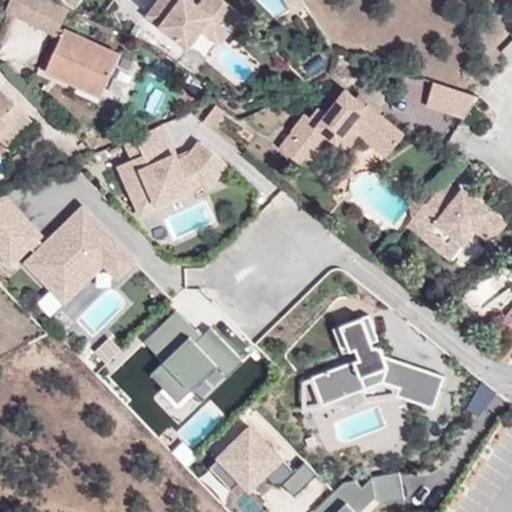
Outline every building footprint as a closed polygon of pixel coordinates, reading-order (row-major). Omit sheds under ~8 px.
[(56,38),(68,14),(41,0),(11,0),(6,11),(56,38)] [(139,18),(147,8),(137,0),(118,0),(117,2),(139,18)] [(221,31),(235,12),(218,0),(198,0),(194,6),(186,0),(164,0),(163,2),(160,0),(154,0),(142,17),(187,49),(199,32),(203,35),(211,23),(221,31)] [(288,0),(295,11),(304,6),(300,0),(288,0)] [(203,35),(213,42),(221,31),(211,23),(203,35)] [(79,94),(83,86),(105,96),(122,62),(65,36),(45,79),(79,94)] [(511,37),(500,50),(507,57),(511,51),(511,37)] [(460,118),(470,94),(432,82),(423,107),(460,118)] [(76,100),(99,110),(105,96),(83,86),(79,94),(76,100)] [(302,113),(277,144),(304,166),(329,136),(345,150),(357,136),(386,160),(405,137),(366,105),(364,108),(340,89),(323,109),(318,104),(306,117),(302,113)] [(0,142),(6,149),(10,153),(35,127),(3,97),(0,99),(0,142)] [(204,122),(213,129),(227,112),(218,105),(204,122)] [(203,141),(199,146),(192,155),(180,161),(178,156),(163,125),(126,142),(135,161),(120,168),(132,191),(138,188),(155,194),(160,204),(192,188),(204,182),(210,187),(230,163),(203,141)] [(192,155),(199,146),(178,156),(180,161),(192,155)] [(408,223),(451,257),(473,231),(476,199),(462,188),(460,192),(444,179),(408,223)] [(195,192),(192,188),(160,204),(155,194),(138,188),(132,191),(144,217),(195,192)] [(0,199),(0,220),(13,208),(3,198),(0,199)] [(488,242),(503,222),(476,199),(473,231),(474,230),(488,242)] [(26,264),(52,291),(70,274),(82,286),(104,265),(118,280),(136,262),(84,208),(57,234),(61,238),(55,244),(51,240),(44,246),(38,240),(41,237),(13,208),(0,220),(0,255),(10,266),(29,248),(35,255),(26,264)] [(61,238),(57,234),(51,240),(55,244),(61,238)] [(70,274),(52,291),(64,304),(65,303),(82,286),(70,274)] [(52,291),(37,304),(50,317),(64,304),(52,291)] [(511,304),(496,323),(511,336),(511,335),(511,304)] [(217,367),(228,378),(244,363),(210,328),(198,341),(193,336),(196,333),(176,312),(144,343),(163,363),(151,376),(164,389),(179,404),(191,392),(217,367)] [(373,343),(371,340),(377,337),(366,312),(339,324),(349,349),(355,346),(359,356),(311,376),(323,404),(382,379),(398,385),(395,393),(403,396),(432,408),(444,377),(400,359),(397,367),(388,363),(383,351),(380,344),(379,344),(377,343),(375,343),(373,343)] [(400,359),(387,353),(383,351),(388,363),(397,367),(400,359)] [(323,404),(311,376),(302,380),(302,408),(302,410),(403,396),(395,393),(398,385),(382,379),(323,404)] [(179,404),(164,389),(160,393),(179,411),(195,396),(191,392),(179,404)] [(282,484),(294,497),(317,474),(304,462),(294,472),(250,428),(209,468),(231,491),(241,480),(252,470),(259,470),(264,475),(274,485),(282,484)] [(252,470),(241,480),(249,489),(264,475),(259,470),(252,470)] [(354,480),(342,483),(314,510),(315,511),(359,511),(374,498),(378,502),(379,502),(381,504),(403,500),(398,472),(371,477),(361,487),(354,480)] [(359,511),(368,511),(378,502),(374,498),(359,511)]
